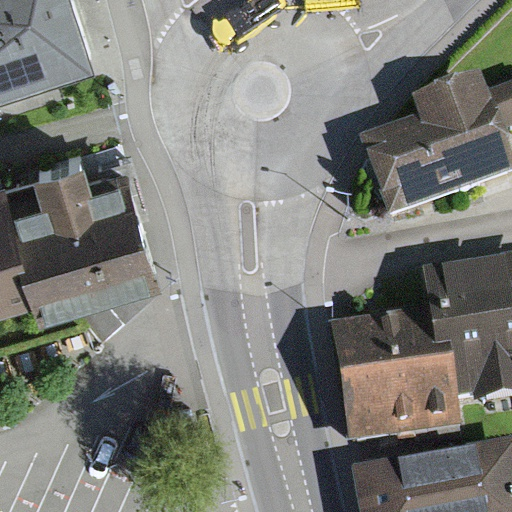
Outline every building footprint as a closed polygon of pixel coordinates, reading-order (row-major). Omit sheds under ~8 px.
[(0,0),(0,76),(94,45),(78,0),(0,0)] [(435,139),(377,162),(402,222),(511,177),(511,146),(510,141),(511,140),(511,96),(499,101),(493,87),(424,114),(435,139)] [(122,155),(0,192),(0,314),(156,267),(122,155)] [(441,323),(454,403),(511,393),(511,275),(435,288),(441,323)] [(458,425),(454,403),(441,323),(352,337),(369,440),(458,425)] [(511,511),(511,462),(373,493),(376,511),(511,511)]
